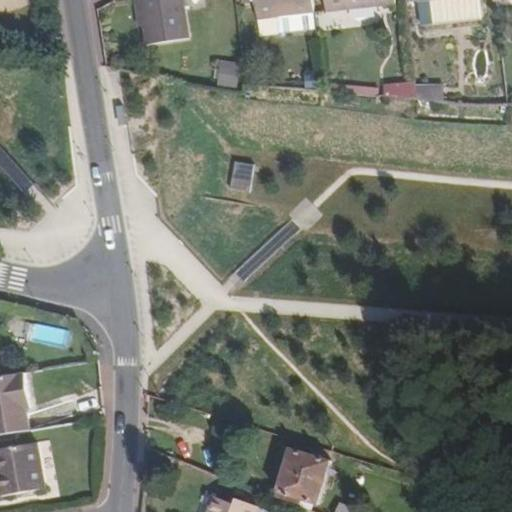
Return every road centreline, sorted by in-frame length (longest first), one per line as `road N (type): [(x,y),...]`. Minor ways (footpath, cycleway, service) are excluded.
road 1 (tertiary): [(125,302),(74,0)]
road 2 (tertiary): [(119,511),(125,302)]
road 3 (residential): [(125,302),(0,274)]
